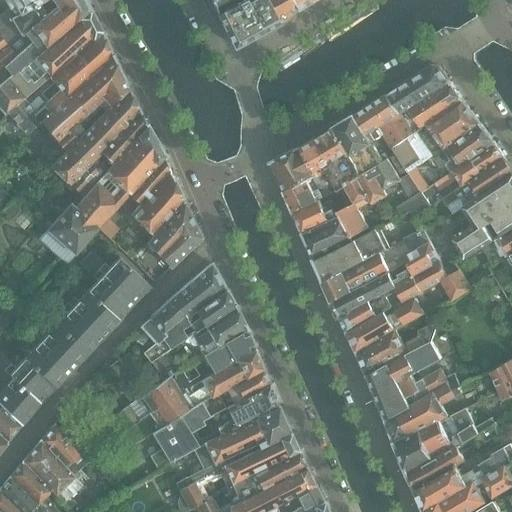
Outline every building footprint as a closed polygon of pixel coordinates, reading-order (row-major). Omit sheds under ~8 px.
[(4,0),(10,8),(0,16),(0,50),(20,36),(39,20),(39,19),(47,15),(41,4),(48,0),(4,0)] [(86,2),(86,1),(85,1),(84,0),(53,0),(58,7),(47,15),(39,19),(39,20),(20,36),(0,50),(0,82),(10,74),(11,75),(19,72),(35,57),(90,10),(89,9),(89,8),(90,8),(89,7),(88,7),(86,2)] [(210,0),(216,11),(217,14),(218,13),(218,14),(222,12),(249,0),(210,0)] [(249,0),(222,12),(218,14),(225,28),(252,15),(263,32),(279,24),(264,0),(249,0)] [(290,0),(264,0),(279,24),(296,10),(290,0)] [(309,0),(290,0),(296,10),(310,1),(309,0)] [(100,31),(98,26),(98,25),(90,10),(35,57),(48,71),(34,83),(31,79),(28,82),(19,72),(11,75),(10,74),(0,82),(0,106),(5,112),(77,54),(76,53),(101,33),(101,32),(101,31),(100,31)] [(225,28),(235,47),(263,32),(252,15),(225,28)] [(5,112),(25,134),(112,56),(101,33),(76,53),(77,54),(5,112)] [(127,88),(128,88),(127,87),(123,79),(123,78),(112,56),(25,134),(27,136),(40,123),(58,142),(57,142),(66,152),(79,139),(77,136),(84,129),(79,124),(99,104),(106,111),(127,89),(128,89),(127,88)] [(435,67),(424,73),(399,88),(388,95),(401,116),(451,83),(440,68),(435,67)] [(381,129),(385,135),(383,136),(392,150),(393,149),(464,101),(451,83),(401,116),(381,129)] [(66,152),(51,167),(82,196),(104,171),(106,172),(107,171),(93,157),(140,113),(128,89),(127,89),(106,111),(79,139),(66,152)] [(381,129),(401,116),(388,95),(359,114),(355,116),(368,136),(372,133),(377,140),(383,136),(385,135),(381,129)] [(393,149),(398,157),(392,160),(402,176),(408,172),(417,168),(445,150),(481,124),(464,101),(393,149)] [(144,122),(144,121),(140,113),(93,157),(107,171),(146,125),(144,122)] [(355,116),(334,129),(353,158),(362,175),(358,178),(363,185),(371,202),(374,206),(388,196),(385,191),(403,181),(389,159),(385,162),(368,136),(355,116)] [(445,150),(452,161),(446,164),(452,173),(496,143),(482,124),(482,125),(481,124),(445,150)] [(107,171),(106,172),(123,187),(114,197),(98,182),(76,207),(72,203),(47,231),(76,256),(99,230),(107,221),(130,196),(128,195),(163,156),(164,156),(163,154),(162,153),(159,148),(159,147),(158,147),(147,126),(146,125),(107,171)] [(334,129),(317,139),(333,163),(328,172),(334,183),(337,193),(338,195),(347,190),(354,204),(356,203),(358,206),(359,209),(371,202),(363,185),(358,178),(362,175),(353,158),(334,129)] [(317,139),(302,149),(319,177),(328,172),(333,163),(317,139)] [(452,173),(429,188),(417,168),(408,172),(422,192),(406,203),(398,208),(402,217),(406,223),(432,207),(428,200),(459,180),(463,187),(506,159),(496,143),(452,173)] [(278,174),(277,174),(278,176),(278,175),(282,183),(286,192),(312,178),(313,180),(319,177),(302,149),(301,149),(273,164),(278,174)] [(184,203),(169,173),(170,172),(163,156),(128,195),(130,196),(140,205),(131,215),(154,236),(183,203),(184,203)] [(463,187),(443,199),(448,208),(475,191),(479,196),(511,175),(511,167),(506,159),(463,187)] [(475,200),(475,201),(465,207),(476,226),(495,214),(493,212),(511,200),(511,175),(479,196),(480,197),(475,200)] [(294,210),(295,213),(295,214),(295,213),(320,201),(337,193),(334,183),(318,191),(313,180),(312,178),(286,192),(287,193),(288,197),(289,197),(289,199),(291,204),(292,206),(294,210)] [(476,226),(476,227),(455,240),(464,257),(511,228),(511,200),(493,212),(495,214),(476,226)] [(297,218),(304,232),(303,233),(304,234),(304,233),(304,234),(337,218),(336,214),(330,201),(322,205),(320,201),(295,213),(297,217),(297,218)] [(191,217),(191,218),(183,203),(154,236),(154,237),(148,243),(171,268),(201,238),(194,224),(193,222),(193,223),(191,219),(191,217)] [(309,246),(315,258),(315,259),(316,260),(352,241),(351,238),(370,229),(359,209),(358,206),(356,203),(354,204),(355,204),(336,214),(337,218),(304,234),(309,244),(309,245),(309,246)] [(316,260),(315,260),(316,260),(315,260),(316,261),(324,279),(324,280),(325,282),(325,281),(404,239),(399,229),(406,223),(402,217),(377,229),(353,242),(352,241),(316,260)] [(107,221),(99,230),(111,240),(119,231),(107,221)] [(502,261),(511,255),(511,228),(464,257),(455,263),(458,267),(470,287),(492,274),(480,253),(492,246),(502,261)] [(404,239),(325,281),(333,301),(334,301),(371,281),(406,258),(414,274),(438,261),(421,230),(404,239)] [(120,258),(104,275),(134,303),(144,292),(147,294),(152,289),(153,289),(120,258)] [(371,281),(334,301),(340,315),(414,274),(406,258),(371,281)] [(349,332),(349,333),(349,334),(350,334),(358,350),(358,351),(397,329),(405,325),(406,326),(426,314),(416,296),(423,292),(423,293),(441,283),(450,298),(470,287),(458,267),(446,275),(438,261),(414,274),(421,289),(402,300),(392,306),(349,332)] [(195,332),(186,319),(226,291),(211,264),(172,297),(141,325),(157,344),(144,355),(158,372),(164,380),(168,378),(156,360),(195,332)] [(414,274),(340,315),(341,317),(348,331),(348,332),(349,332),(392,306),(386,295),(396,289),(402,300),(421,289),(414,274)] [(126,317),(124,314),(134,303),(104,275),(88,291),(121,322),(126,317)] [(88,291),(56,324),(90,356),(95,350),(92,348),(108,331),(113,325),(116,328),(121,322),(88,291)] [(226,291),(186,319),(195,332),(196,333),(234,306),(234,305),(233,305),(228,295),(228,294),(226,292),(227,292),(226,291)] [(238,313),(237,312),(235,308),(235,307),(234,307),(234,306),(196,333),(195,332),(156,360),(168,378),(169,380),(182,371),(181,369),(171,355),(183,346),(193,364),(246,330),(238,313)] [(11,307),(0,317),(0,335),(19,315),(11,307)] [(408,343),(409,345),(406,346),(397,329),(358,351),(369,375),(407,354),(408,355),(433,341),(437,328),(435,323),(420,331),(422,335),(408,343)] [(56,324),(25,357),(58,389),(63,383),(61,381),(77,364),(82,359),(84,361),(90,356),(56,324)] [(193,364),(200,376),(189,383),(182,371),(169,380),(178,393),(179,392),(183,399),(193,394),(189,388),(255,349),(246,330),(193,364)] [(407,354),(369,375),(388,420),(451,387),(454,391),(462,387),(455,374),(447,378),(442,369),(416,383),(412,375),(442,359),(433,341),(408,355),(407,354)] [(233,405),(224,388),(229,385),(232,386),(263,368),(255,349),(189,388),(193,394),(195,392),(209,418),(227,408),(233,405)] [(0,353),(0,378),(6,385),(30,408),(36,407),(36,408),(40,403),(51,392),(53,394),(58,389),(25,357),(15,368),(0,353)] [(511,360),(491,373),(504,401),(511,397),(511,360)] [(270,385),(269,384),(263,368),(232,386),(229,385),(224,388),(233,405),(270,385)] [(153,412),(149,414),(150,415),(151,416),(160,428),(190,410),(183,399),(179,392),(178,393),(169,380),(168,378),(164,380),(140,397),(153,412)] [(451,387),(388,420),(395,442),(396,442),(441,422),(450,417),(444,405),(474,388),(471,382),(462,387),(454,391),(451,387)] [(0,392),(0,406),(21,426),(26,419),(36,408),(36,407),(30,408),(6,385),(0,392)] [(233,420),(217,427),(221,435),(278,407),(270,385),(233,405),(227,408),(233,420)] [(160,428),(153,432),(172,464),(199,447),(190,434),(205,426),(203,422),(209,418),(195,392),(193,394),(183,399),(190,410),(160,428)] [(0,430),(10,439),(21,426),(0,406),(0,430)] [(128,407),(119,414),(130,428),(139,422),(128,407)] [(198,489),(195,483),(224,467),(290,434),(278,407),(221,435),(204,443),(214,464),(177,485),(190,511),(197,507),(196,506),(204,501),(198,489)] [(66,410),(58,420),(90,456),(100,447),(67,409),(66,410)] [(451,417),(460,433),(453,437),(455,440),(452,442),(441,422),(396,442),(396,443),(409,473),(410,472),(410,473),(491,427),(497,424),(494,418),(477,428),(467,409),(451,417)] [(54,424),(39,442),(74,475),(88,462),(55,424),(54,424)] [(477,445),(479,447),(471,452),(474,457),(483,451),(493,444),(491,440),(496,437),(491,427),(410,473),(408,474),(416,490),(417,490),(458,467),(466,461),(462,454),(477,445)] [(0,451),(10,439),(0,430),(0,451)] [(224,467),(195,483),(198,489),(211,483),(213,483),(228,475),(232,485),(233,486),(298,451),(290,434),(224,467)] [(39,442),(23,461),(53,491),(65,503),(83,486),(74,475),(39,442)] [(458,467),(417,490),(426,510),(511,459),(511,445),(505,448),(492,456),(493,457),(480,465),(482,470),(476,473),(474,470),(464,476),(458,467)] [(233,486),(241,501),(242,502),(306,467),(298,451),(233,486)] [(511,459),(426,510),(426,511),(469,511),(488,501),(478,486),(484,482),(495,499),(511,488),(511,459)] [(23,461),(10,477),(44,511),(58,511),(46,498),(53,491),(23,461)] [(262,511),(314,485),(306,467),(242,502),(230,509),(231,511),(262,511)] [(44,511),(10,477),(0,488),(0,489),(22,511),(44,511)] [(327,511),(314,485),(262,511),(327,511)] [(109,488),(94,500),(99,506),(114,494),(109,488)] [(0,509),(3,511),(22,511),(0,489),(0,509)] [(196,506),(197,507),(199,511),(219,511),(211,497),(204,501),(196,506)] [(501,511),(496,501),(477,511),(501,511)]
